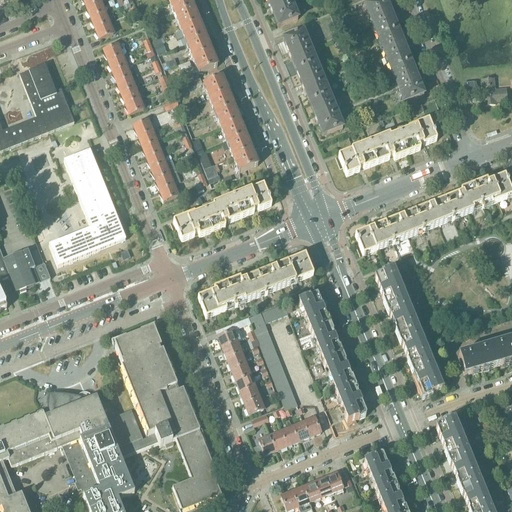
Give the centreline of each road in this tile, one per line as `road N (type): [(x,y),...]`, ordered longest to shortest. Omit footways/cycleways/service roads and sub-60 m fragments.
road 1 (residential): [(67,25),(163,260)]
road 2 (primary): [(218,0),(297,190),(318,220)]
road 3 (primary): [(318,220),(314,184),(236,0)]
road 4 (residential): [(168,278),(251,486)]
road 5 (primary): [(402,426),(318,220)]
road 6 (tertiary): [(0,347),(168,278)]
road 7 (residential): [(407,0),(471,159)]
road 8 (tertiary): [(318,220),(471,159)]
road 9 (residential): [(402,426),(251,486)]
road 10 (tertiary): [(168,278),(318,220)]
